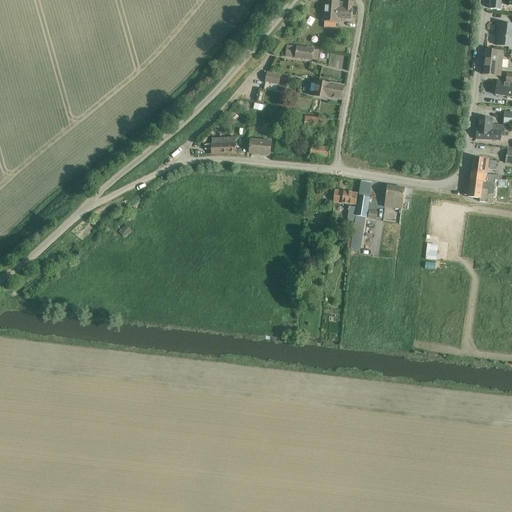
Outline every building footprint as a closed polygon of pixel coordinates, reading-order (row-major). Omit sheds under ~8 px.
[(326,0),(325,0),(323,22),(325,22),(324,28),(336,29),(336,23),(338,23),(338,19),(352,20),(353,9),(353,8),(352,8),(352,2),(348,2),(345,2),(345,4),(339,3),(339,1),(326,0)] [(491,0),(491,9),(492,9),(500,10),(501,5),(506,5),(509,6),(509,0),(491,0)] [(511,25),(497,23),(496,31),(498,31),(498,37),(497,46),(511,47),(511,25)] [(270,50),(269,51),(277,56),(277,55),(284,45),(277,40),(270,51),(270,50)] [(318,61),(319,51),(287,46),(286,57),(318,61)] [(498,52),(486,50),(484,75),(500,76),(502,59),(497,59),(498,52)] [(280,76),(267,73),(266,82),(278,85),(280,76)] [(311,84),(310,92),(314,92),(313,96),(327,99),(327,97),(341,100),(344,87),(343,86),(316,81),(315,84),(311,84)] [(511,84),(497,83),(495,95),(511,97),(511,84)] [(227,125),(236,115),(231,111),(222,121),(227,125)] [(511,112),(504,112),(503,125),(511,125),(511,112)] [(306,118),(305,129),(322,131),(322,125),(332,126),(333,121),(323,120),(306,118)] [(476,130),(476,139),(478,140),(500,141),(501,136),(504,136),(505,126),(492,125),(492,122),(492,119),(480,118),(477,118),(477,121),(476,130)] [(222,120),(213,128),(220,136),(229,128),(222,120)] [(213,144),(211,145),(211,153),(211,154),(227,153),(236,153),(236,148),(236,137),(217,138),(212,138),(212,141),(213,144)] [(250,140),(249,153),(270,155),(271,142),(250,140)] [(312,142),(310,158),(329,160),(331,148),(318,147),(318,148),(317,147),(318,142),(312,142)] [(472,173),(470,181),(476,182),(494,184),(494,180),(501,181),(501,176),(484,174),(486,160),(475,158),(474,158),(472,173)] [(352,238),(351,249),(360,251),(362,240),(365,218),(366,218),(371,185),(372,183),(361,181),(361,183),(357,209),(355,223),(352,238)] [(470,181),(468,197),(469,197),(480,199),(479,202),(487,203),(488,195),(494,195),(495,184),(494,184),(476,182),(470,181)] [(387,188),(386,199),(394,200),(393,208),(401,210),(403,201),(404,191),(405,188),(388,186),(387,188)] [(357,194),(335,191),(334,203),(343,204),(343,203),(356,205),(357,194)] [(355,223),(357,209),(350,208),(347,222),(355,223)] [(124,226),(119,231),(125,237),(130,232),(124,226)] [(426,256),(425,260),(433,261),(434,257),(436,245),(428,244),(426,256)] [(349,251),(349,278),(361,278),(361,251),(349,251)]
